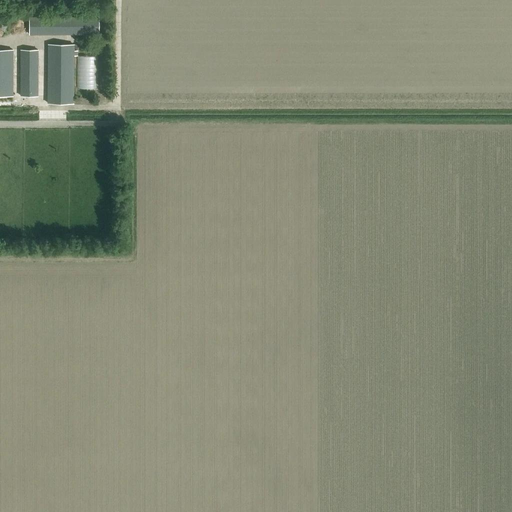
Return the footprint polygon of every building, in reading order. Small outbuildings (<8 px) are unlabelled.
[(99,35),(99,14),(29,14),(29,34),(99,35)] [(73,103),(74,44),(48,44),(48,103),(73,103)] [(0,95),(13,96),(13,50),(0,49),(0,95)] [(38,96),(38,50),(21,50),(21,96),(38,96)] [(96,84),(98,53),(84,52),(83,84),(96,84)]
